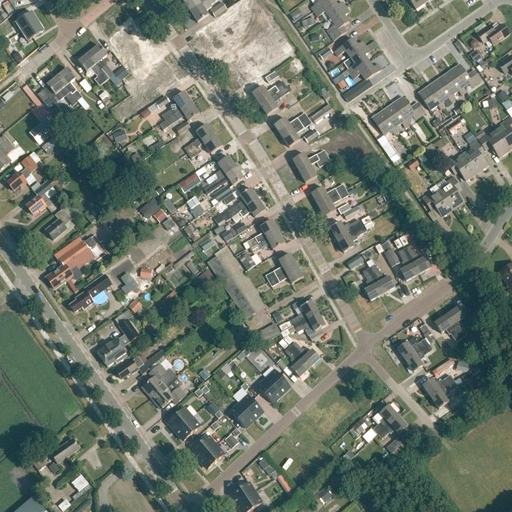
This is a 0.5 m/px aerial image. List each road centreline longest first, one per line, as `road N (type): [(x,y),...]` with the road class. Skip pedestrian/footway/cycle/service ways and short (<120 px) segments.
road 1 (residential): [(365,346),(260,154),(148,0)]
road 2 (tertiary): [(187,511),(0,242)]
road 3 (residential): [(189,511),(365,346)]
road 4 (residential): [(365,346),(463,276),(511,207)]
